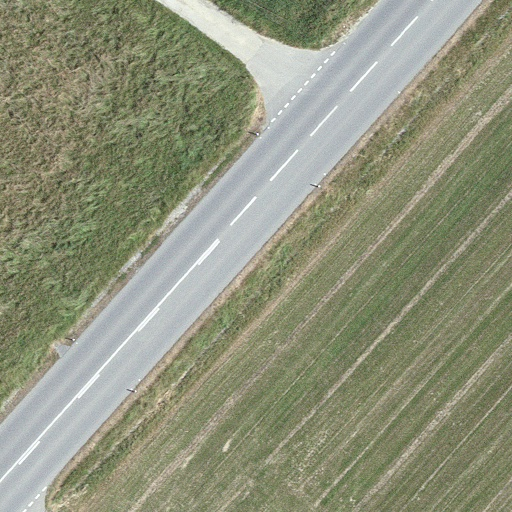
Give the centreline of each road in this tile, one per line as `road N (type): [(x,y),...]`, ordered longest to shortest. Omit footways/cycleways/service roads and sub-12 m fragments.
road 1 (tertiary): [(0,481),(432,0)]
road 2 (track): [(339,104),(183,0)]
